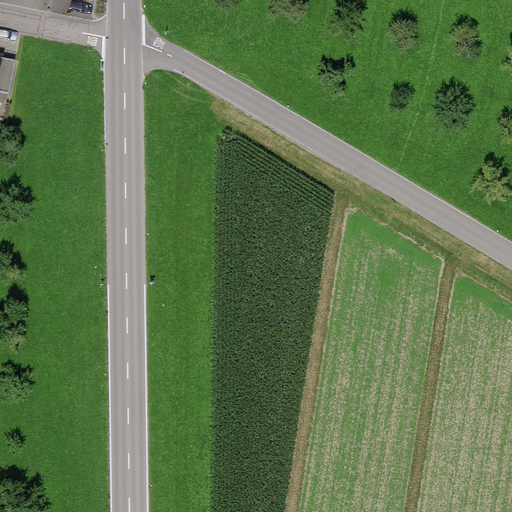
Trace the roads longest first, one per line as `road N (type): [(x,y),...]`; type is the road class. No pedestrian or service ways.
road 1 (secondary): [(125,41),(130,511)]
road 2 (unclassified): [(511,256),(174,57),(125,41)]
road 3 (residential): [(0,18),(125,41)]
